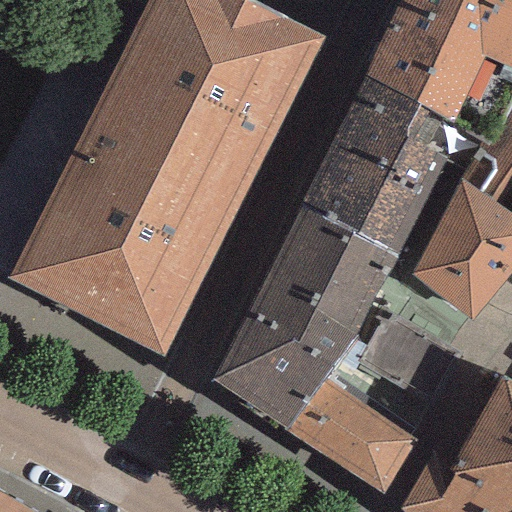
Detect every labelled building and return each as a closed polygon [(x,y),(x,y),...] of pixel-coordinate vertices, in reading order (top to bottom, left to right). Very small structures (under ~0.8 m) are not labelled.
[(322,35),(251,0),(147,0),(7,278),(160,354),(322,35)] [(511,0),(402,0),(365,77),(419,104),(483,141),(492,147),(511,105),(511,0)] [(419,104),(365,77),(299,208),(397,258),(448,158),(403,136),(419,104)] [(511,105),(492,147),(483,141),(461,179),(511,214),(511,212),(511,105)] [(511,212),(511,214),(461,179),(408,274),(470,321),(511,271),(511,212)] [(397,258),(299,208),(212,378),(285,430),(326,379),(357,334),(397,258)] [(463,352),(388,311),(357,366),(432,407),(463,352)] [(511,511),(511,383),(501,377),(453,463),(432,452),(400,509),(404,511),(511,511)] [(326,379),(285,430),(382,492),(416,441),(326,379)] [(31,511),(0,494),(0,511),(31,511)]
